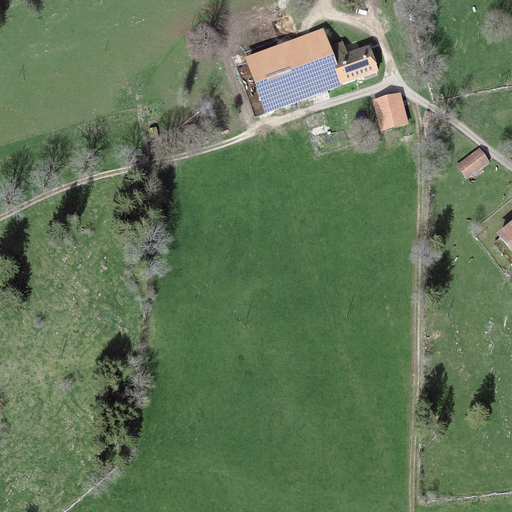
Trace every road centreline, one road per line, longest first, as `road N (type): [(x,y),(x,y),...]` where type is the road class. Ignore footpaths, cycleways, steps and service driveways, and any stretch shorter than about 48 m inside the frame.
road 1 (track): [(349,101),(238,138),(161,142),(0,219)]
road 2 (residential): [(511,168),(425,101),(391,87),(349,101)]
